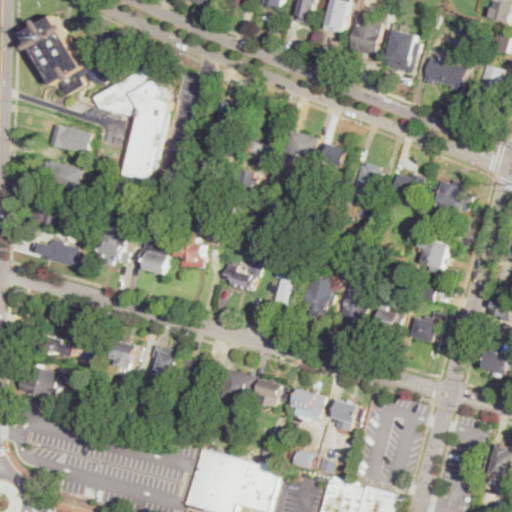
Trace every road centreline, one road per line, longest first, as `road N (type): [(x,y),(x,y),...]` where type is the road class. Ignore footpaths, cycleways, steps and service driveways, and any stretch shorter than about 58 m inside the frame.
road 1 (residential): [(511,409),(0,269)]
road 2 (secondary): [(97,0),(186,44),(511,171)]
road 3 (secondary): [(511,151),(139,0)]
road 4 (tertiary): [(418,511),(511,163)]
